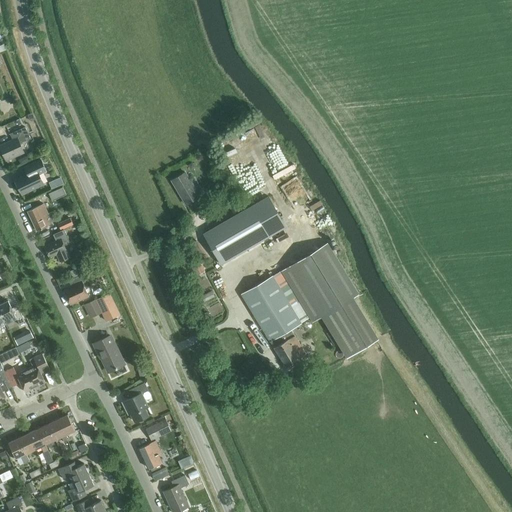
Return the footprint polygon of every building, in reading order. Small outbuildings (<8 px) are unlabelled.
[(0,145),(0,147),(6,160),(24,152),(20,143),(30,138),(25,126),(9,133),(12,140),(0,145)] [(271,132),(265,135),(262,126),(242,134),(248,148),(273,138),(271,132)] [(15,179),(22,194),(44,183),(39,174),(46,170),(41,159),(25,167),(28,173),(15,179)] [(171,180),(186,204),(199,196),(185,172),(171,180)] [(63,186),(49,193),(52,200),(66,194),(63,186)] [(310,211),(315,208),(310,200),(305,203),(310,211)] [(43,203),(27,211),(28,211),(32,221),(48,213),(43,203)] [(256,203),(203,233),(221,265),(274,234),(256,203)] [(48,213),(32,221),(37,230),(53,223),(52,222),(55,221),(51,212),(48,213)] [(60,228),(61,230),(73,224),(72,222),(70,218),(58,224),(60,228)] [(44,246),(49,257),(57,254),(60,261),(70,257),(64,245),(70,242),(64,229),(61,230),(53,234),(56,240),(44,246)] [(327,242),(241,292),(285,365),(306,352),(291,328),(309,318),(312,323),(324,317),(351,357),(380,340),(353,298),(360,294),(327,242)] [(84,259),(74,264),(76,268),(78,272),(88,267),(84,259)] [(191,266),(196,276),(205,271),(200,261),(191,266)] [(76,268),(70,271),(73,277),(79,275),(78,272),(76,268)] [(64,290),(70,304),(88,296),(82,282),(86,280),(83,274),(68,280),(71,287),(64,290)] [(96,299),(85,304),(91,317),(102,311),(106,320),(120,314),(109,292),(96,299)] [(8,300),(0,304),(0,312),(6,324),(17,319),(20,325),(25,322),(18,308),(13,310),(8,300)] [(22,333),(14,337),(18,345),(26,342),(22,333)] [(94,343),(98,351),(99,351),(109,371),(124,364),(110,335),(94,343)] [(33,366),(27,369),(35,387),(46,382),(41,373),(50,369),(42,353),(29,359),(33,366)] [(145,366),(137,368),(140,377),(147,375),(145,366)] [(8,370),(4,371),(9,382),(13,380),(14,382),(19,379),(25,392),(35,387),(27,369),(17,374),(13,367),(8,370)] [(0,404),(7,401),(1,388),(6,386),(5,384),(9,382),(4,371),(0,373),(0,404)] [(131,389),(135,396),(122,402),(126,409),(129,408),(132,415),(131,417),(133,420),(135,421),(151,414),(141,393),(148,390),(145,383),(131,389)] [(67,414),(57,419),(65,435),(75,430),(67,414)] [(57,419),(48,424),(55,439),(61,436),(64,442),(68,440),(65,435),(57,419)] [(146,429),(151,440),(171,430),(166,419),(146,429)] [(48,424),(38,428),(48,449),(45,444),(55,439),(48,424)] [(38,428),(28,433),(36,449),(41,446),(43,451),(48,449),(38,428)] [(28,433),(18,438),(30,461),(26,453),(36,449),(28,433)] [(30,461),(18,438),(8,442),(16,458),(21,455),(25,464),(30,461)] [(158,454),(162,453),(156,440),(140,448),(149,468),(150,468),(159,464),(162,462),(158,454)] [(166,453),(169,459),(177,455),(173,449),(166,453)] [(70,476),(73,481),(89,474),(84,463),(72,469),(69,463),(58,468),(63,479),(70,476)] [(159,464),(150,468),(152,473),(161,469),(159,464)] [(9,470),(0,474),(0,477),(2,482),(13,477),(9,470)] [(89,474),(73,481),(75,487),(68,490),(73,501),(87,495),(84,489),(94,485),(89,474)] [(181,488),(189,484),(185,475),(171,481),(174,487),(163,491),(172,511),(175,511),(189,506),(181,488)] [(26,484),(30,493),(36,490),(31,481),(26,484)] [(6,502),(10,510),(4,511),(21,511),(19,506),(23,505),(19,496),(6,502)] [(103,511),(106,511),(101,500),(91,504),(88,499),(76,504),(79,511),(103,511)]
